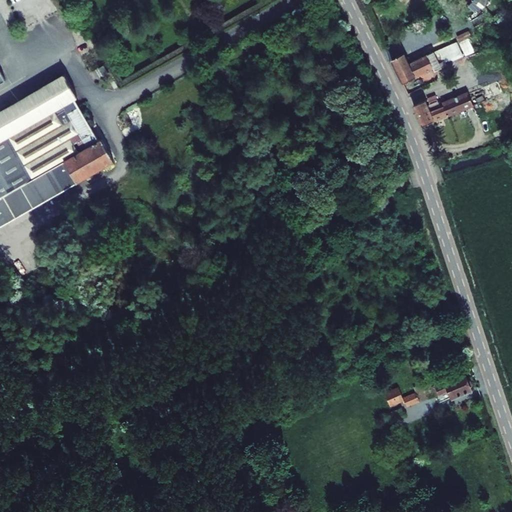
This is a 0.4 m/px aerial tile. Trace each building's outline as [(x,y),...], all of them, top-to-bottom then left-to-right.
[(477,13),(488,0),(473,0),(469,6),(477,13)] [(470,36),(460,40),(466,55),(476,51),(470,36)] [(393,58),(405,83),(437,66),(440,65),(434,52),(412,63),(407,52),(393,58)] [(442,78),(438,71),(437,66),(405,83),(410,94),(442,78)] [(91,136),(72,103),(68,95),(70,92),(58,71),(0,104),(0,220),(14,213),(17,219),(25,214),(22,209),(53,190),(79,175),(82,177),(87,174),(87,170),(98,164),(100,166),(106,163),(105,160),(108,159),(94,134),(91,136)] [(471,90),(476,104),(505,94),(500,80),(471,90)] [(415,102),(425,122),(476,104),(471,90),(448,99),(449,101),(432,108),(428,97),(415,102)] [(426,386),(429,397),(442,391),(445,399),(465,391),(464,389),(467,385),(466,381),(461,381),(459,374),(439,382),(438,381),(426,386)] [(396,398),(399,406),(413,401),(410,393),(396,398)]
